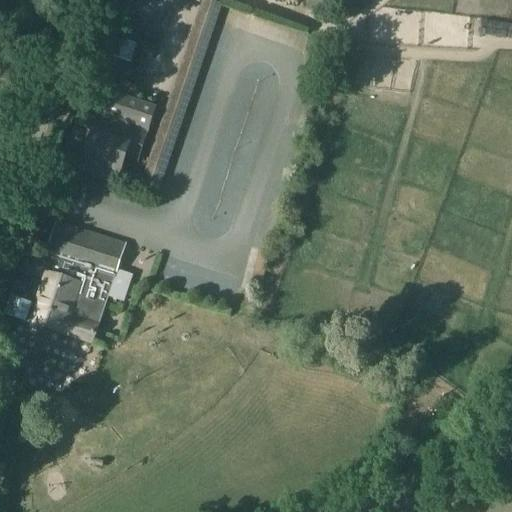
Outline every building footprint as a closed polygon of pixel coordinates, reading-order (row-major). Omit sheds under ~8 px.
[(151,0),(117,0),(114,11),(127,16),(132,0),(149,0),(152,1),(151,0)] [(124,44),(124,43),(106,36),(88,89),(81,110),(100,116),(80,174),(156,199),(220,10),(207,6),(148,180),(122,171),(125,161),(137,165),(158,109),(135,101),(140,88),(122,82),(117,95),(108,92),(118,60),(133,65),(139,49),(124,44)] [(110,28),(120,32),(125,18),(115,14),(110,28)] [(94,345),(126,244),(57,222),(47,255),(52,256),(50,261),(28,254),(22,273),(43,280),(42,283),(32,280),(30,285),(17,281),(12,299),(12,300),(69,318),(63,334),(63,335),(94,345)] [(7,315),(28,322),(28,323),(63,334),(69,318),(12,300),(7,315)]
